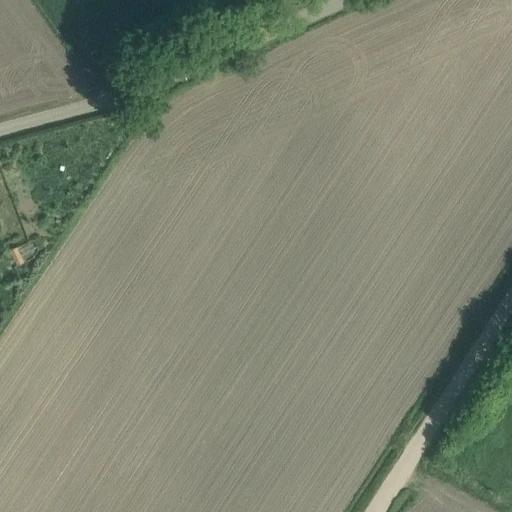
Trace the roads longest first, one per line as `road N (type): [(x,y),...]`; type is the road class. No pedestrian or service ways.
road 1 (unclassified): [(0,132),(93,107),(352,0)]
road 2 (unclassified): [(377,511),(446,406)]
